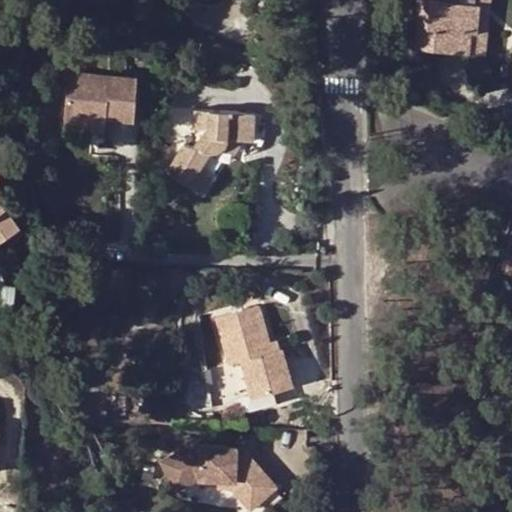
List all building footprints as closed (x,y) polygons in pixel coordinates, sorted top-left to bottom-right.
[(473,0),(414,0),(413,19),(416,20),(414,45),(469,50),(470,31),(476,31),(478,2),(474,2),(473,0)] [(473,0),(474,2),(478,2),(476,31),(470,31),(469,50),(486,53),(491,0),(473,0)] [(138,75),(68,70),(64,121),(105,123),(106,116),(134,118),(138,75)] [(166,172),(203,194),(215,175),(202,166),(209,151),(216,150),(223,146),(230,151),(240,137),(253,138),(253,111),(195,109),(193,128),(206,129),(195,144),(184,142),(166,172)] [(0,241),(21,225),(0,197),(0,241)] [(511,220),(500,249),(511,254),(511,220)] [(511,254),(500,249),(491,268),(511,277),(511,254)] [(216,316),(230,362),(241,359),(252,396),(292,384),(281,346),(272,349),(269,340),(258,304),(216,316)] [(278,336),(269,340),(272,349),(281,346),(278,336)] [(275,400),(272,390),(252,396),(241,399),(244,410),(275,400)] [(177,489),(198,477),(225,478),(235,478),(236,462),(265,494),(277,483),(248,453),(236,452),(237,444),(197,443),(191,444),(161,461),(177,489)] [(236,452),(248,453),(248,445),(237,444),(236,452)] [(235,478),(225,478),(250,506),(265,494),(236,462),(235,478)]
